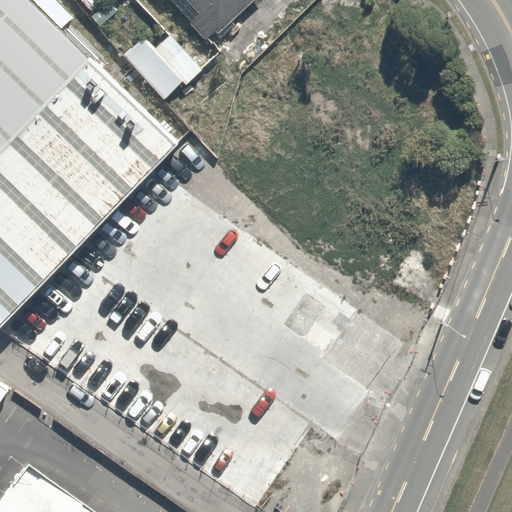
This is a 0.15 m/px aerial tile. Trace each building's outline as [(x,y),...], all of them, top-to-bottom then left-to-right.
[(0,0),(0,319),(64,255),(149,169),(188,130),(159,100),(146,112),(29,0),(0,0)] [(189,0),(219,29),(248,0),(189,0)] [(421,44),(377,10),(359,35),(329,12),(306,43),(402,116),(432,76),(410,59),(421,44)] [(206,66),(166,30),(153,45),(139,32),(119,54),(174,103),(206,66)] [(271,110),(292,126),(287,132),(343,175),(361,188),(368,178),(405,129),(331,73),(325,81),(304,65),(271,110)] [(149,169),(64,255),(310,428),(333,443),(371,390),(328,360),(343,341),(348,345),(363,323),(350,315),(352,312),(149,169)] [(340,215),(322,240),(388,289),(435,228),(368,178),(361,188),(343,175),(323,202),(340,215)] [(64,255),(0,319),(0,335),(251,511),(310,428),(64,255)] [(0,381),(0,400),(8,388),(0,381)] [(0,497),(0,511),(88,511),(24,465),(0,497)]
